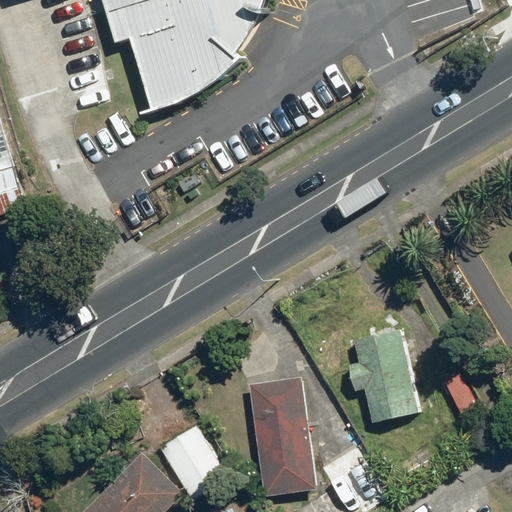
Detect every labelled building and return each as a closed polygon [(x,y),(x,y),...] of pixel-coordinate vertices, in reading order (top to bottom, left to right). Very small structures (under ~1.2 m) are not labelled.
[(109,0),(123,42),(141,37),(162,111),(206,93),(236,64),(258,29),(269,0),(109,0)] [(0,167),(9,165),(0,132),(0,167)] [(17,171),(0,175),(0,217),(28,209),(17,171)] [(407,322),(349,337),(370,423),(429,408),(407,322)] [(311,375),(258,380),(268,492),(322,487),(311,375)] [(203,422),(166,444),(198,499),(235,477),(203,422)] [(358,442),(322,464),(351,511),(366,511),(391,496),(358,442)] [(171,511),(192,491),(150,450),(89,511),(171,511)]
